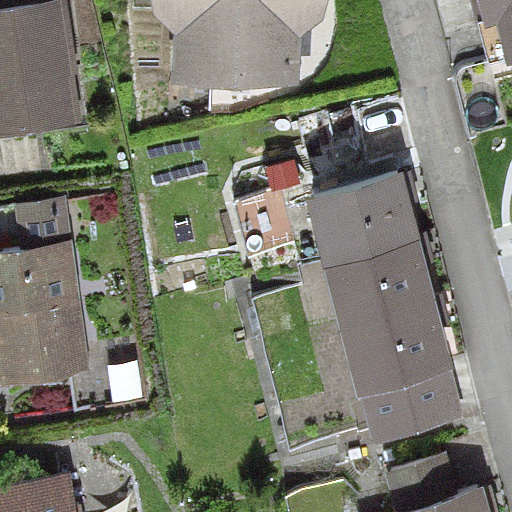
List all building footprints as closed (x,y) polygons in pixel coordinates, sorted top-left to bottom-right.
[(67,0),(55,0),(0,8),(0,136),(83,124),(76,75),(78,75),(67,0)] [(172,83),(299,87),(302,37),(323,22),(329,0),(150,0),(152,11),(174,33),(172,83)] [(511,0),(477,0),(484,22),(485,28),(497,24),(506,59),(508,64),(511,63),(511,0)] [(490,63),(506,59),(497,24),(485,28),(484,22),(479,24),(490,63)] [(403,174),(306,200),(324,268),(421,241),(403,174)] [(0,379),(1,386),(91,373),(66,196),(16,204),(23,250),(0,252),(0,379)] [(439,306),(421,241),(324,268),(342,332),(439,306)] [(456,368),(439,306),(342,332),(360,399),(363,398),(375,443),(463,419),(450,370),(456,368)] [(397,511),(402,511),(459,494),(446,451),(385,470),(397,511)] [(71,472),(0,482),(0,511),(77,511),(76,505),(71,472)] [(499,511),(492,485),(482,487),(489,511),(499,511)] [(489,511),(482,487),(459,494),(402,511),(489,511)]
